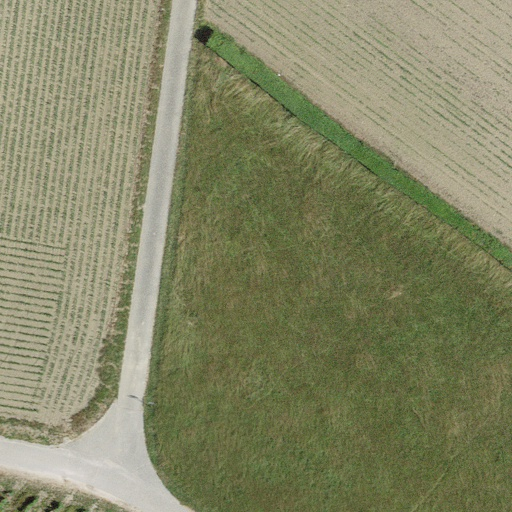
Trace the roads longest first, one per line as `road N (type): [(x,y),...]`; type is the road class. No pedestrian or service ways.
road 1 (track): [(123,495),(191,0)]
road 2 (track): [(147,511),(123,495),(0,469)]
